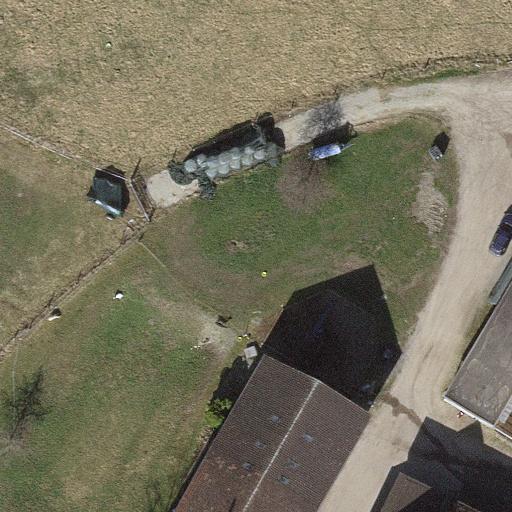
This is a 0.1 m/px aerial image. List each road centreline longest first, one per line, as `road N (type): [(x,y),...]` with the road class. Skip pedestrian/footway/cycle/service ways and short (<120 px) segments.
road 1 (track): [(0,157),(84,202),(143,208),(357,116),(469,98),(511,101)]
road 2 (track): [(357,511),(511,204)]
road 3 (track): [(401,433),(511,493)]
